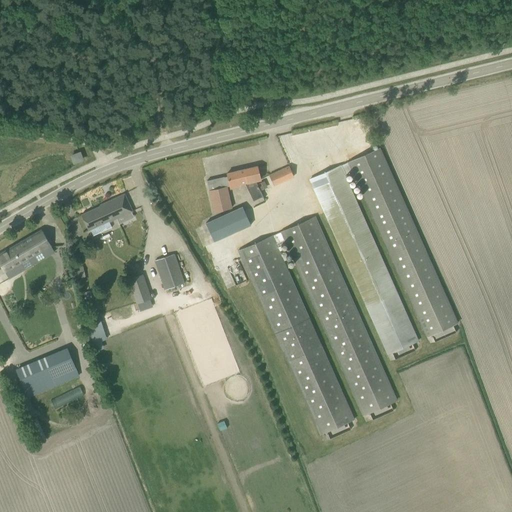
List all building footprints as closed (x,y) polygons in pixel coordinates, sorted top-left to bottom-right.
[(375,150),(349,162),(352,169),(408,297),(426,337),(454,325),(436,285),(375,150)] [(71,156),(74,163),(82,160),(80,153),(71,156)] [(352,169),(349,162),(310,179),(388,354),(418,340),(344,172),(352,169)] [(292,170),(290,171),(289,167),(269,175),(274,185),(293,177),(292,174),(293,173),(292,170)] [(255,181),(260,179),(258,172),(246,175),(244,169),(227,174),(230,188),(240,186),(240,184),(245,183),(254,202),(263,198),(255,181)] [(263,181),(258,184),(261,190),(266,187),(263,181)] [(208,190),(213,213),(232,208),(226,186),(208,190)] [(88,230),(90,229),(93,236),(112,227),(109,222),(132,211),(124,194),(100,205),(100,206),(81,215),(88,230)] [(205,222),(214,241),(250,226),(241,206),(205,222)] [(315,215),(280,231),(284,240),(362,416),(397,400),(315,215)] [(41,230),(0,254),(0,262),(9,279),(19,273),(16,266),(51,246),(41,230)] [(284,240),(280,231),(237,250),(319,435),(354,419),(276,243),(284,240)] [(154,260),(164,290),(184,283),(174,253),(154,260)] [(82,267),(74,269),(77,279),(84,277),(82,267)] [(142,276),(127,281),(135,303),(149,299),(142,276)] [(92,297),(90,290),(83,292),(84,299),(92,297)] [(15,319),(27,347),(52,336),(42,315),(39,316),(36,310),(15,319)] [(23,396),(77,378),(67,348),(13,366),(23,396)] [(61,405),(82,396),(79,387),(57,396),(61,405)]
